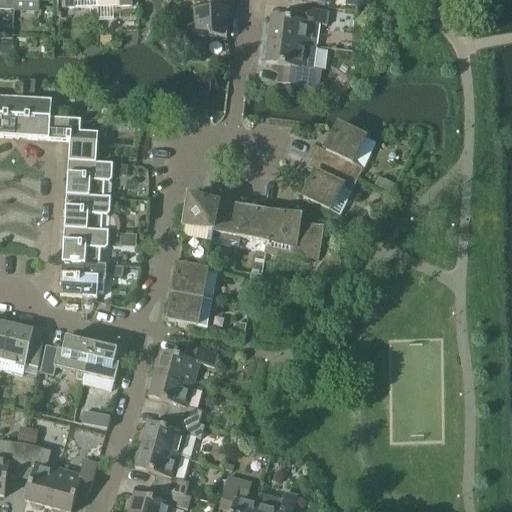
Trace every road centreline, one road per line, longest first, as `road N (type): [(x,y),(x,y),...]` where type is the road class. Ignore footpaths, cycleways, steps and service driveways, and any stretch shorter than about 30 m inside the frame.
road 1 (residential): [(154,336),(187,163),(231,146)]
road 2 (residential): [(35,301),(48,280),(55,167),(46,157),(0,156)]
road 3 (residential): [(99,511),(154,336)]
road 4 (residential): [(231,146),(250,0)]
road 5 (residential): [(35,301),(49,317),(154,336)]
